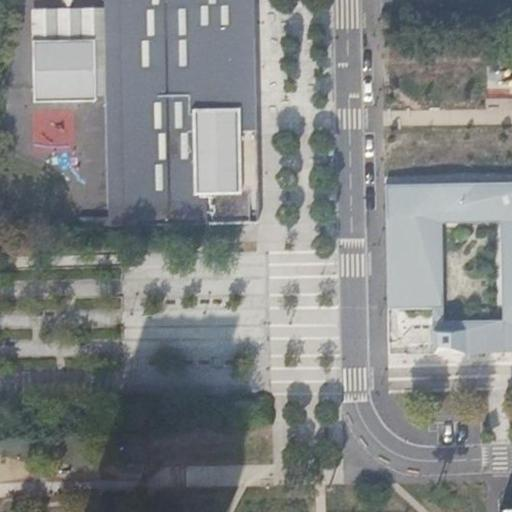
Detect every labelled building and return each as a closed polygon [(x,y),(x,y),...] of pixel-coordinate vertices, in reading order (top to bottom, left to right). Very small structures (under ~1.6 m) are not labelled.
[(91,0),(31,2),(32,31),(94,29),(95,60),(116,59),(114,0),(91,0)] [(258,213),(252,0),(114,0),(116,59),(95,60),(94,29),(32,31),(33,94),(96,92),(96,87),(117,86),(120,216),(258,213)] [(483,95),(511,96),(511,57),(484,57),(483,95)] [(96,87),(96,92),(105,92),(108,217),(120,216),(117,86),(96,87)] [(511,184),(385,188),(388,309),(442,307),(441,225),(499,224),(501,322),(432,324),(433,355),(511,352),(511,184)]
